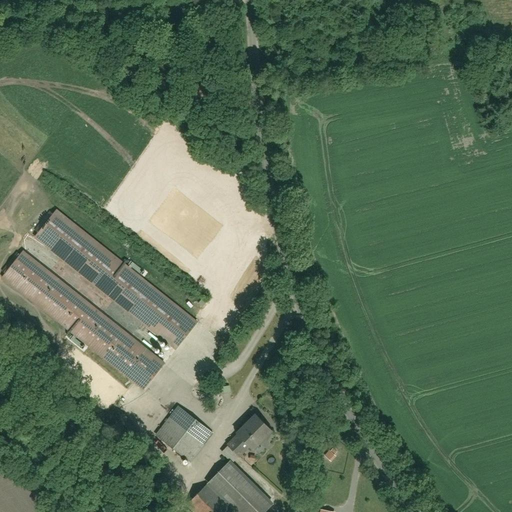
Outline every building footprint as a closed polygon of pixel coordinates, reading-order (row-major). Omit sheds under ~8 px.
[(163,362),(158,358),(167,347),(171,350),(198,316),(58,208),(32,242),(157,339),(148,351),(22,253),(0,282),(0,293),(135,397),(163,362)] [(177,404),(162,427),(201,451),(215,428),(177,404)] [(252,411),(222,448),(245,466),(275,430),(252,411)] [(226,464),(205,485),(233,511),(259,511),(267,504),(226,464)] [(218,511),(199,490),(184,507),(189,511),(218,511)]
